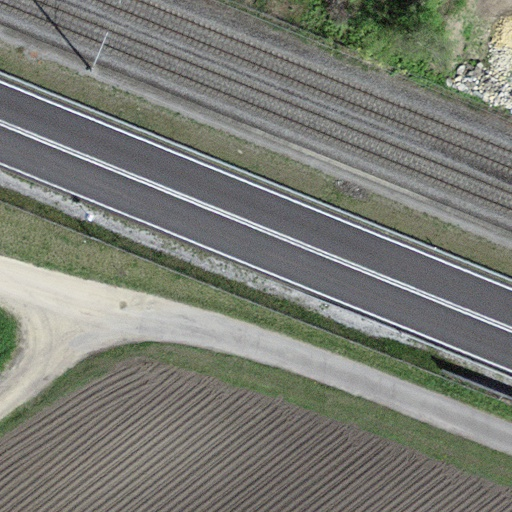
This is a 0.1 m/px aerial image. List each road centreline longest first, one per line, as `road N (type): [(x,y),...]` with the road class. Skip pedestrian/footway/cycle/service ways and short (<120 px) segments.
road 1 (trunk): [(511,329),(0,122)]
road 2 (track): [(0,275),(308,360),(511,440)]
road 3 (track): [(0,402),(52,350),(84,298)]
